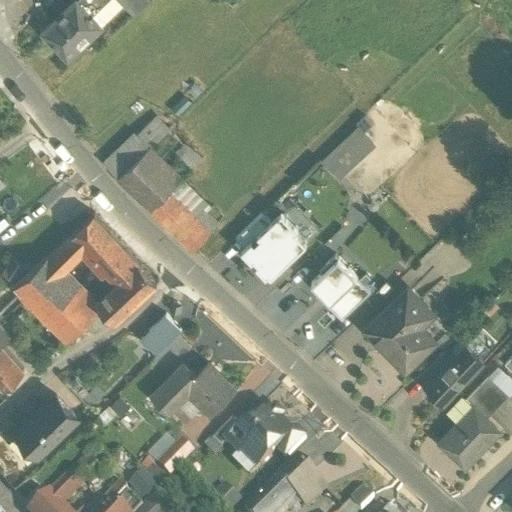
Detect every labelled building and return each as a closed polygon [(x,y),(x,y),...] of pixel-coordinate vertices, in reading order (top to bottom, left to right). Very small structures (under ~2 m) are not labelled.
[(74,0),(42,31),(68,58),(102,26),(91,15),(76,0),(74,0)] [(76,0),(91,15),(107,0),(76,0)] [(119,0),(107,0),(91,15),(102,26),(124,5),(119,0)] [(151,0),(119,0),(124,5),(135,16),(151,0)] [(200,161),(168,131),(156,118),(136,136),(104,164),(117,178),(150,209),(168,193),(168,192),(200,161)] [(326,163),(338,176),(372,142),(360,130),(326,163)] [(168,192),(168,193),(150,209),(193,251),(210,233),(195,218),(168,192)] [(203,209),(195,218),(210,233),(218,224),(203,209)] [(270,223),(240,253),(267,282),(310,241),(283,212),(270,223)] [(128,250),(94,214),(71,235),(85,249),(106,271),(128,250)] [(244,248),(270,223),(262,215),(236,240),(244,248)] [(71,235),(48,257),(63,270),(85,249),(71,235)] [(128,250),(106,271),(116,282),(139,262),(128,250)] [(336,255),(319,270),(322,273),(311,283),(319,291),(318,292),(342,318),(371,291),(336,255)] [(47,256),(28,274),(24,299),(66,340),(86,321),(100,307),(96,302),(79,285),(48,257),(47,256)] [(116,282),(96,302),(100,307),(110,317),(113,320),(157,280),(139,262),(116,282)] [(408,289),(369,328),(387,346),(384,349),(406,371),(435,342),(411,318),(425,305),(408,289)] [(100,307),(86,321),(96,330),(110,317),(100,307)] [(181,331),(165,314),(140,339),(156,355),(181,331)] [(0,324),(0,346),(1,345),(2,346),(11,338),(0,324)] [(169,371),(182,357),(195,369),(206,357),(180,334),(157,360),(169,371)] [(453,357),(429,383),(427,384),(443,399),(482,359),(466,343),(453,357)] [(1,345),(0,346),(0,385),(3,389),(23,370),(2,346),(1,345)] [(445,349),(419,373),(429,383),(453,357),(445,349)] [(192,372),(182,362),(150,397),(168,414),(178,404),(188,393),(201,406),(210,414),(234,389),(207,362),(196,373),(193,371),(192,372)] [(510,392),(511,389),(511,374),(499,363),(489,375),(510,392)] [(507,393),(488,375),(465,398),(473,406),(485,417),(507,393)] [(188,393),(178,404),(191,416),(201,406),(188,393)] [(76,418),(56,397),(19,433),(40,454),(76,418)] [(240,425),(226,440),(227,441),(239,453),(243,449),(260,465),(276,449),(291,433),(290,432),(260,404),(240,425)] [(473,406),(439,443),(465,468),(500,431),(485,417),(473,406)] [(231,417),(211,438),(221,448),(227,441),(226,440),(240,425),(231,417)] [(291,433),(276,449),(285,458),(306,437),(295,427),(290,432),(291,433)] [(181,437),(176,442),(168,434),(148,453),(170,476),(195,451),(181,437)] [(321,484),(297,459),(277,478),(278,479),(246,510),(247,511),(280,511),(296,497),(302,503),(321,484)] [(75,467),(49,493),(56,500),(81,477),(83,475),(75,467)] [(158,486),(142,470),(129,483),(145,499),(158,486)] [(226,481),(216,491),(231,508),(241,498),(226,481)] [(108,506),(108,507),(102,511),(137,511),(141,508),(126,491),(124,489),(108,506)] [(49,493),(30,511),(29,511),(67,511),(56,500),(49,493)] [(141,508),(137,511),(173,511),(174,511),(156,493),(141,508)] [(386,511),(389,510),(380,503),(372,511),(386,511)]
